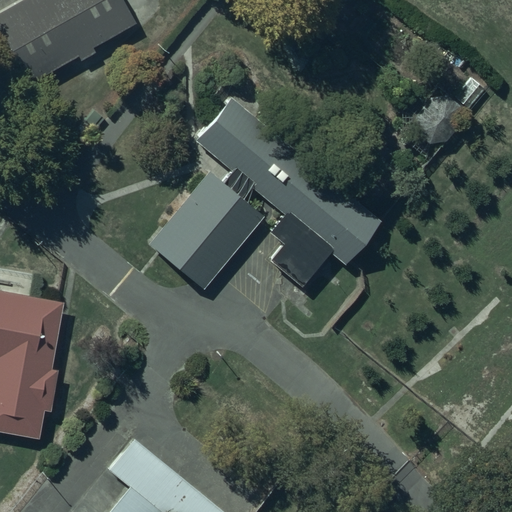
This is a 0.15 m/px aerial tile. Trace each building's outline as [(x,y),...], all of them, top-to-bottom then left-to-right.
[(35,0),(0,20),(0,42),(29,93),(138,31),(119,0),(35,0)] [(427,94),(409,115),(412,131),(424,141),(443,139),(455,122),(457,103),(445,92),(427,94)] [(207,166),(149,243),(202,283),(268,196),(351,258),(384,213),(234,100),(192,155),(207,166)] [(511,183),(473,230),(511,262),(511,183)] [(68,302),(0,289),(0,435),(44,443),(68,302)] [(511,300),(507,297),(431,395),(482,434),(511,392),(511,300)] [(239,511),(133,430),(105,465),(122,478),(95,511),(148,511),(155,504),(164,511),(239,511)] [(343,511),(298,478),(273,511),(343,511)]
